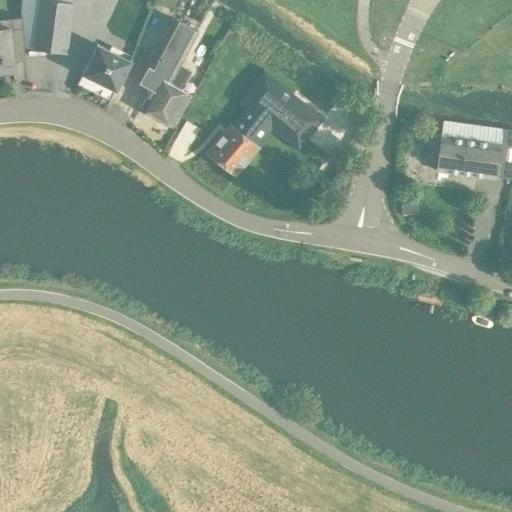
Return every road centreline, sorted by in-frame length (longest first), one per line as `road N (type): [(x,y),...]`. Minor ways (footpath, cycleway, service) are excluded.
road 1 (unclassified): [(0,295),(57,299),(110,315),(369,475),(460,511)]
road 2 (residential): [(0,113),(56,112),(99,125),(220,210),(274,230),(360,243)]
road 3 (residential): [(360,243),(389,84),(424,0)]
road 4 (residential): [(360,243),(511,287)]
